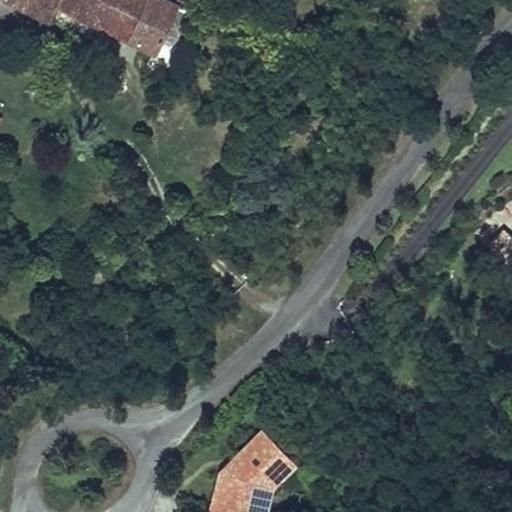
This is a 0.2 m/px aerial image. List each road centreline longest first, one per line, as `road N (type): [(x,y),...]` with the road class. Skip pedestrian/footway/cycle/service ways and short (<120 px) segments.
road 1 (residential): [(511,26),(284,313),(222,374),(135,437)]
road 2 (residential): [(135,437),(96,411),(67,412),(34,435),(22,463),(37,511)]
